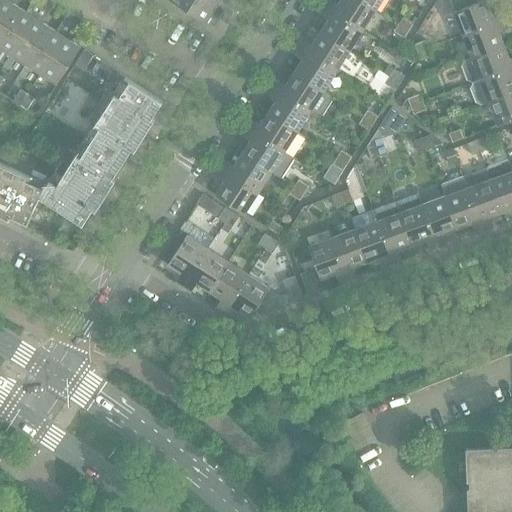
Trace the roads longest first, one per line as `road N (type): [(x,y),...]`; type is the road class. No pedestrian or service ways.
road 1 (residential): [(117,264),(239,331),(290,323),(511,249)]
road 2 (secondary): [(239,511),(96,396),(54,372)]
road 3 (residential): [(117,264),(234,93)]
road 4 (residential): [(234,93),(90,0)]
road 5 (secondary): [(26,419),(155,511)]
